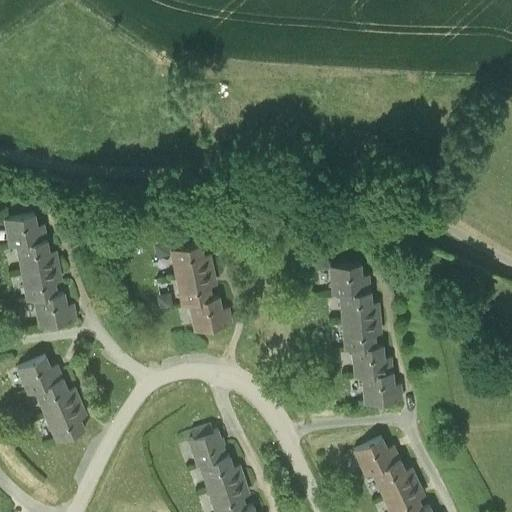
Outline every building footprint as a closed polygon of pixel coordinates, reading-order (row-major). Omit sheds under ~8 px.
[(16,243),(46,238),(44,228),(37,230),(34,211),(4,216),(9,245),(16,243)] [(21,268),(58,262),(57,254),(49,256),(46,238),(16,243),(21,268)] [(175,271),(212,264),(211,258),(204,260),(200,241),(170,247),(175,271)] [(329,264),(332,288),(369,285),(369,280),(362,280),(360,261),(329,264)] [(33,297),(56,290),(53,273),(60,271),(58,262),(21,268),(26,298),(33,297)] [(181,303),(188,301),(211,294),(207,277),(214,275),(212,264),(175,271),(181,303)] [(341,310),(371,307),(369,285),(332,288),(332,293),(339,292),(341,310)] [(38,324),(76,317),(74,307),(67,309),(63,289),(56,290),(33,297),(38,324)] [(194,328),(231,320),(229,311),(222,312),(218,293),(211,294),(188,301),(194,328)] [(344,347),(351,347),(375,342),(373,325),(380,324),(379,307),(371,307),(341,310),(344,347)] [(354,374),(361,374),(392,371),(391,361),(384,361),(382,342),(375,342),(351,347),(354,374)] [(34,389),(63,377),(59,368),(52,370),(44,352),(16,364),(28,392),(34,389)] [(364,401),(401,397),(401,388),(393,388),(392,371),(361,374),(364,401)] [(45,413),(80,399),(76,390),(70,393),(63,377),(34,389),(45,413)] [(56,439),(84,427),(76,409),(83,406),(80,399),(45,413),(56,439)] [(197,464),(200,463),(226,453),(217,427),(188,436),(197,464)] [(365,473),(372,470),(399,456),(395,449),(389,452),(380,434),(353,447),(365,473)] [(200,463),(208,488),(244,476),(241,468),(234,470),(228,452),(226,453),(200,463)] [(383,494),(416,477),(414,471),(407,474),(399,456),(372,470),(383,494)] [(226,511),(245,504),(240,487),(246,485),(244,476),(208,488),(215,511),(226,511)] [(421,486),(416,477),(383,494),(391,511),(410,511),(422,505),(414,489),(421,486)] [(255,511),(252,501),(245,504),(226,511),(255,511)] [(432,511),(428,502),(422,505),(410,511),(432,511)]
